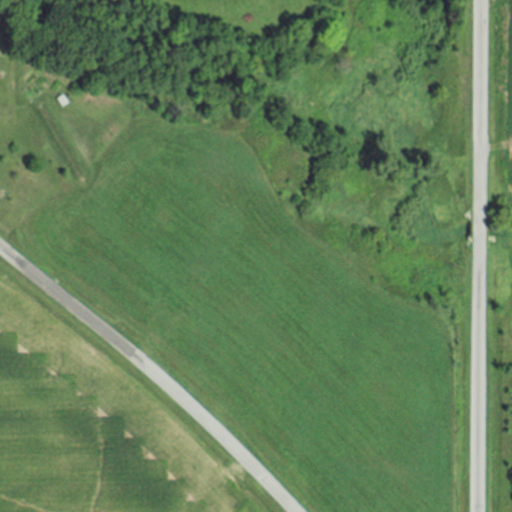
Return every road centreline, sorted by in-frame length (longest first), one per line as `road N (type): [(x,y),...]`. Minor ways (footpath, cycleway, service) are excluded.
road 1 (residential): [(476,511),(479,0)]
road 2 (residential): [(291,511),(173,388),(0,246)]
